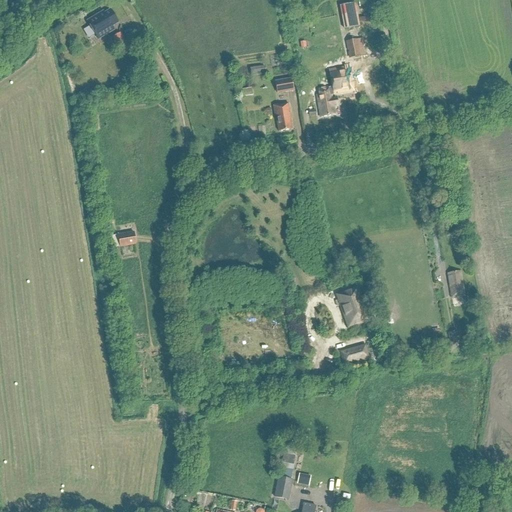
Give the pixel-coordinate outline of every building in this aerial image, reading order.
[(354,4),(341,6),(345,30),(359,27),(354,4)] [(103,13),(87,22),(97,40),(113,30),(111,27),(117,24),(110,11),(104,14),(103,13)] [(119,34),(112,38),(117,47),(124,43),(119,34)] [(349,58),(365,56),(361,39),(346,42),(349,58)] [(264,67),(249,69),(250,77),(265,75),(264,67)] [(316,96),(317,105),(320,118),(333,116),(332,107),(337,106),(336,99),(332,100),(331,96),(353,92),(348,68),(328,71),(331,88),(318,91),(319,96),(316,96)] [(290,80),(275,82),(277,94),(292,91),(290,80)] [(290,120),(287,104),(272,107),(274,116),(275,116),(278,133),(291,130),(289,120),(290,120)] [(111,237),(114,249),(119,248),(135,245),(133,233),(118,236),(111,237)] [(460,272),(447,274),(452,299),(464,297),(460,272)] [(355,325),(354,323),(359,321),(360,323),(367,321),(356,290),(349,292),(350,294),(345,296),(344,294),(337,296),(341,307),(343,306),(346,316),(344,317),(348,327),(355,325)] [(457,332),(448,334),(451,348),(460,346),(457,332)] [(344,365),(367,359),(364,347),(341,353),(344,365)] [(284,455),(284,468),(293,467),(293,455),(284,455)] [(298,475),(296,484),(308,487),(310,477),(298,475)] [(278,477),(274,498),(288,501),(292,480),(278,477)] [(186,511),(188,504),(181,503),(179,511),(186,511)]
